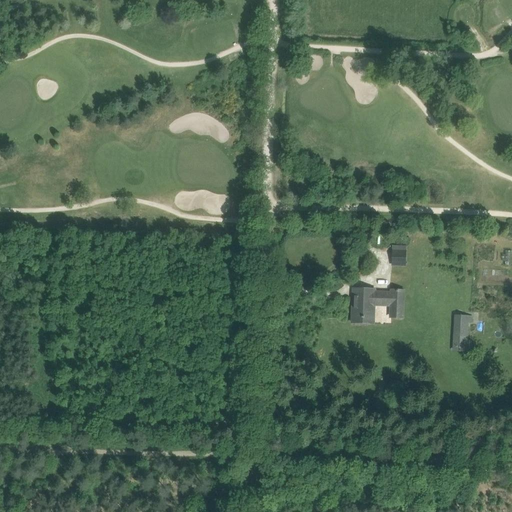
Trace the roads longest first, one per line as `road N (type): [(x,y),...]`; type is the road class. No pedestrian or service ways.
road 1 (track): [(255,458),(273,0)]
road 2 (track): [(511,466),(255,458)]
road 3 (track): [(255,458),(0,448)]
road 4 (unknown): [(511,213),(265,204)]
